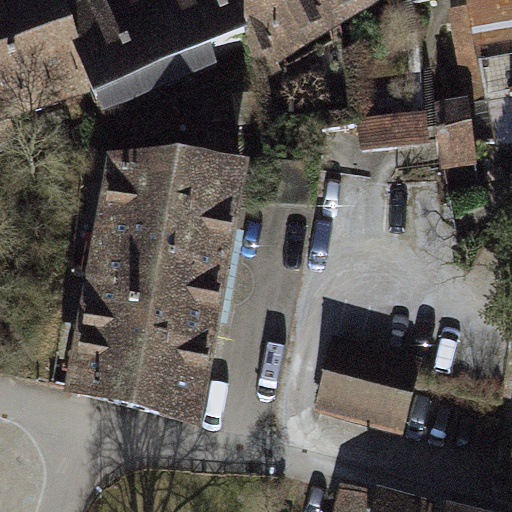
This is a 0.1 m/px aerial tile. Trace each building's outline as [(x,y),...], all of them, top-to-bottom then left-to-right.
[(36,0),(0,12),(0,134),(99,98),(75,28),(62,0),(36,0)] [(256,56),(227,0),(143,0),(75,28),(99,98),(108,118),(256,56)] [(396,0),(227,0),(256,56),(266,78),(396,0)] [(511,8),(458,16),(473,113),(445,116),(450,171),(481,169),(481,148),(503,145),(509,183),(511,182),(511,8)] [(368,156),(427,149),(433,119),(364,126),(368,156)] [(257,174),(116,171),(76,401),(212,438),(257,174)] [(411,440),(431,363),(388,352),(339,340),(319,416),(371,429),(411,440)] [(0,511),(37,511),(51,464),(0,448),(0,511)]
